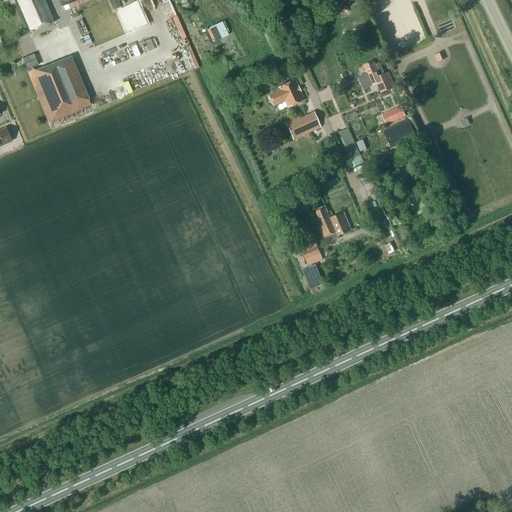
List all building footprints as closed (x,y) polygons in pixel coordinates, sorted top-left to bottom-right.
[(14,0),(26,29),(28,33),(56,22),(46,0),(14,0)] [(110,0),(115,10),(122,6),(118,0),(110,0)] [(189,0),(178,0),(184,11),(193,7),(189,0)] [(160,25),(164,13),(160,11),(155,23),(160,25)] [(33,54),(22,59),(25,66),(28,72),(49,123),(51,122),(92,106),(72,56),(36,70),(33,69),(39,67),(36,59),(33,54)] [(274,63),(262,69),(266,77),(278,72),(274,63)] [(362,86),(369,83),(370,86),(378,83),(382,93),(395,87),(389,73),(383,75),(379,66),(376,67),(374,63),(364,67),(367,73),(358,77),(362,86)] [(304,99),(300,90),(295,79),(279,87),(279,88),(271,92),(272,93),(268,95),(273,106),(285,100),(288,107),(291,106),(304,99)] [(399,105),(380,114),(384,124),(404,116),(399,105)] [(294,140),(322,127),(315,111),(299,118),(299,116),(286,122),(294,140)] [(409,120),(385,131),(389,141),(404,135),(407,141),(416,137),(409,120)] [(361,154),(349,127),(339,131),(351,158),(361,154)] [(0,146),(11,142),(5,128),(0,130),(0,146)] [(352,231),(344,212),(332,218),(330,213),(328,214),(326,208),(316,212),(320,222),(314,224),(314,225),(316,231),(317,231),(320,230),(323,239),(337,233),(338,237),(352,231)] [(324,260),(316,241),(301,247),(309,266),(324,260)] [(389,244),(385,246),(389,255),(395,252),(392,243),(389,244)] [(325,284),(316,265),(310,268),(318,287),(325,284)]
